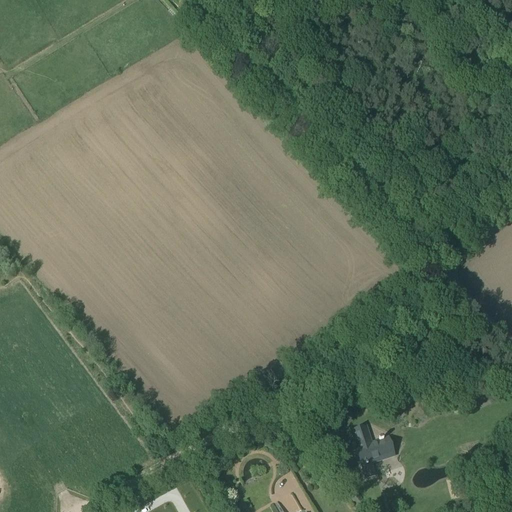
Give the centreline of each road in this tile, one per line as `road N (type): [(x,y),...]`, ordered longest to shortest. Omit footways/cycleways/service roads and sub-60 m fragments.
road 1 (track): [(441,269),(359,344),(79,511)]
road 2 (track): [(185,0),(441,269)]
road 3 (unclassified): [(511,348),(441,269),(511,209)]
